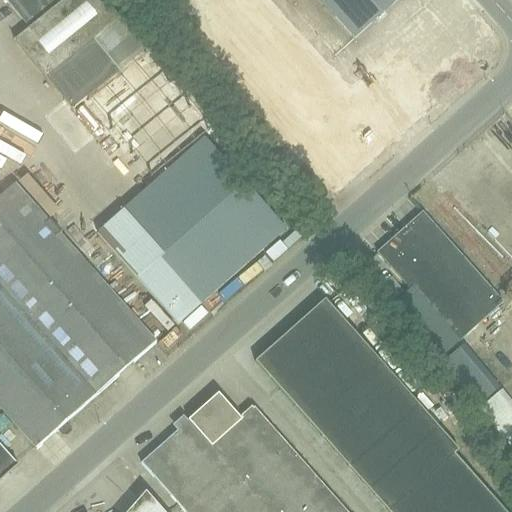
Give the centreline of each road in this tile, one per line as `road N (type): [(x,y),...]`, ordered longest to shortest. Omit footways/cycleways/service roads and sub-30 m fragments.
road 1 (unclassified): [(24,511),(511,77)]
road 2 (unknown): [(0,87),(59,134),(92,199)]
